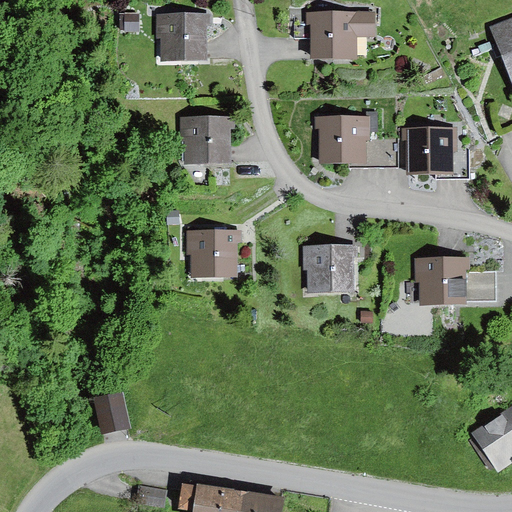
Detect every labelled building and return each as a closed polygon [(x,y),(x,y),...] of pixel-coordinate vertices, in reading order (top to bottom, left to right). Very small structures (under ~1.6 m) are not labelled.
[(378,43),(378,14),(307,14),(307,62),(355,62),(355,43),(378,43)] [(210,63),(210,17),(160,17),(161,63),(210,63)] [(511,22),(495,29),(511,72),(511,22)] [(362,163),(360,118),(314,121),(316,165),(362,163)] [(241,168),(240,120),(180,121),(181,169),(241,168)] [(456,179),(455,131),(401,131),(402,180),(456,179)] [(242,278),(242,236),(185,237),(186,279),(242,278)] [(354,292),(353,254),(306,255),(308,294),(354,292)] [(467,311),(466,259),(415,260),(417,312),(467,311)] [(97,394),(104,435),(131,430),(123,389),(97,394)] [(511,408),(472,435),(496,472),(511,461),(511,408)] [(283,511),(285,499),(187,485),(183,509),(199,511),(283,511)]
